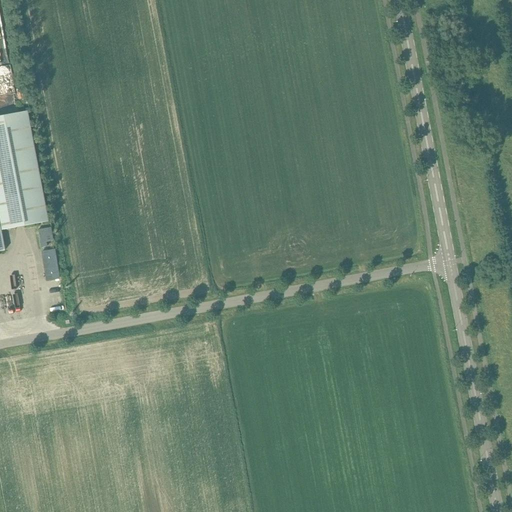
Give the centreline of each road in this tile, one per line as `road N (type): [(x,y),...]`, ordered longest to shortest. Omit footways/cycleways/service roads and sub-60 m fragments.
road 1 (unclassified): [(0,345),(449,263)]
road 2 (tertiary): [(449,263),(399,0)]
road 3 (tertiary): [(497,511),(449,263)]
